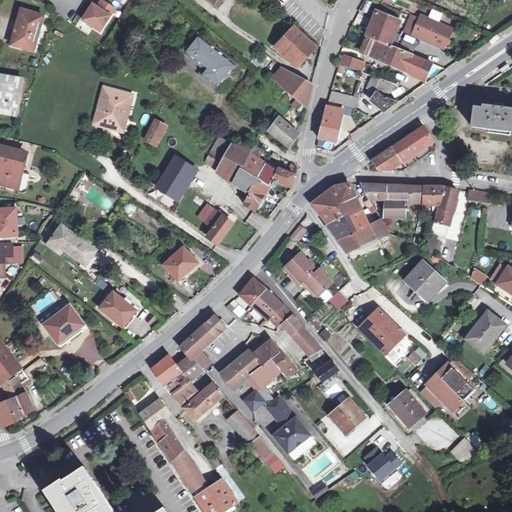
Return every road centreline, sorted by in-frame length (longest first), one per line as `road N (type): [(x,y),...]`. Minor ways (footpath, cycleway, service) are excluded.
road 1 (secondary): [(0,456),(38,438),(168,342),(252,260),(314,184)]
road 2 (unknown): [(90,146),(130,186),(252,260)]
road 3 (residential): [(314,184),(311,127),(350,0)]
